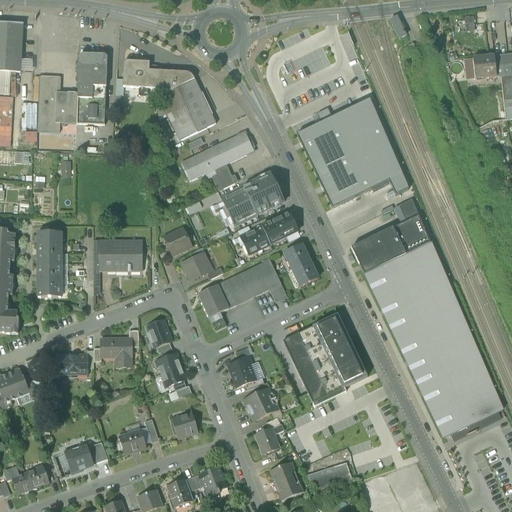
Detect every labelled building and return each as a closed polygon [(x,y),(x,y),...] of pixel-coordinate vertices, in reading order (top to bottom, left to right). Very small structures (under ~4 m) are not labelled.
[(474,18),(466,18),(466,33),(475,32),(474,18)] [(406,38),(397,20),(390,24),(400,42),(406,38)] [(23,26),(0,24),(0,72),(10,73),(21,74),(21,62),(23,26)] [(77,126),(105,127),(106,89),(107,76),(108,71),(107,70),(107,60),(105,57),(82,56),(79,58),(78,96),(78,100),(77,126)] [(511,76),(511,56),(502,57),(504,77),(511,76)] [(475,81),(496,78),(494,58),(494,57),(473,59),(473,61),(475,81)] [(502,57),(494,58),(496,78),(501,78),(501,77),(504,77),(502,57)] [(467,81),(475,81),(473,61),(464,62),(467,81)] [(32,62),(21,62),(21,74),(32,74),(32,62)] [(124,89),(148,91),(149,74),(150,64),(124,63),(123,82),(123,89),(124,89)] [(294,72),(290,63),(285,66),(289,75),(294,72)] [(0,96),(9,97),(10,73),(0,72),(0,96)] [(158,98),(180,144),(216,126),(194,81),(191,77),(149,74),(148,91),(164,92),(165,95),(158,98)] [(38,134),(60,135),(60,125),(64,126),(77,126),(78,100),(78,96),(60,95),(57,95),(58,89),(60,89),(61,79),(40,79),(38,134)] [(511,79),(501,81),(506,121),(511,121),(511,79)] [(116,98),(123,98),(124,89),(123,89),(123,82),(116,81),(116,98)] [(123,108),(123,98),(116,98),(115,107),(123,108)] [(317,115),(321,124),(321,125),(316,127),(301,134),(297,137),(300,143),(301,146),(302,148),(321,187),(323,189),(324,192),(333,210),(389,183),(396,198),(408,192),(369,101),(332,119),(328,110),(322,113),(317,115)] [(312,118),(315,126),(316,127),(321,125),(316,115),(312,118)] [(25,143),(37,142),(36,133),(25,133),(25,143)] [(206,153),(215,172),(226,167),(253,154),(245,135),(206,153)] [(10,138),(0,137),(0,146),(10,147),(10,138)] [(187,146),(190,153),(207,146),(203,139),(187,146)] [(216,176),(214,172),(215,172),(206,153),(182,165),(190,183),(204,177),(206,181),(212,178),(216,176)] [(62,179),(71,178),(71,162),(62,162),(62,179)] [(214,172),(216,176),(224,191),(235,186),(226,167),(215,172),(214,172)] [(219,193),(224,191),(216,176),(212,178),(219,193)] [(235,228),(273,209),(284,204),(270,176),(221,199),(235,228)] [(399,208),(406,223),(419,217),(412,201),(399,208)] [(286,210),(284,204),(273,209),(276,215),(286,210)] [(262,228),(271,246),(286,239),(298,233),(289,215),(262,228)] [(406,223),(393,229),(406,257),(366,276),(445,440),(451,438),(469,429),(498,415),(503,413),(419,217),(406,223)] [(238,233),(240,239),(251,234),(248,228),(238,233)] [(240,239),(249,257),(271,246),(262,228),(251,234),(240,239)] [(364,277),(366,276),(406,257),(393,229),(350,250),(364,277)] [(169,249),(173,257),(191,249),(183,231),(168,238),(172,247),(169,249)] [(0,334),(5,335),(5,336),(11,336),(12,332),(19,332),(19,322),(18,322),(18,315),(7,314),(8,305),(8,298),(12,298),(13,278),(9,278),(10,264),(14,264),(16,237),(8,236),(8,233),(0,232),(0,334)] [(286,239),(289,244),(300,238),(298,233),(286,239)] [(38,235),(38,246),(61,246),(61,235),(38,235)] [(129,275),(131,275),(131,271),(142,271),(142,245),(101,245),(101,257),(101,271),(129,271),(129,275)] [(38,246),(38,256),(61,256),(61,246),(38,246)] [(284,256),(300,289),(319,280),(315,272),(313,273),(305,255),(306,255),(302,247),(284,256)] [(208,276),(207,274),(191,282),(183,266),(203,256),(204,254),(181,265),(190,285),(208,276)] [(207,274),(208,276),(214,274),(204,254),(203,256),(207,264),(203,266),(207,274)] [(38,256),(38,267),(61,267),(61,256),(38,256)] [(183,266),(191,282),(207,274),(203,266),(207,264),(203,256),(183,266)] [(217,287),(229,311),(269,292),(281,286),(270,262),(217,287)] [(38,267),(38,278),(61,278),(61,267),(38,267)] [(208,276),(210,282),(223,276),(221,270),(214,274),(208,276)] [(38,278),(38,288),(61,288),(61,278),(38,278)] [(269,292),(276,305),(287,299),(281,286),(269,292)] [(198,297),(209,321),(220,315),(229,311),(217,287),(198,297)] [(61,299),(61,288),(38,288),(38,299),(61,299)] [(209,321),(215,334),(226,328),(220,315),(209,321)] [(338,316),(312,328),(342,391),(344,390),(368,379),(338,316)] [(155,350),(156,350),(170,345),(171,344),(163,323),(147,329),(155,350)] [(338,393),(342,391),(312,328),(283,343),(313,405),(338,393)] [(129,333),(129,341),(132,341),(132,350),(139,350),(139,333),(129,333)] [(116,370),(132,370),(132,356),(132,350),(132,341),(129,341),(100,341),(100,351),(101,357),(102,357),(119,356),(119,363),(116,363),(116,370)] [(170,345),(156,350),(159,356),(161,355),(172,351),(170,345)] [(235,355),(237,361),(251,356),(248,350),(235,355)] [(172,351),(161,355),(163,361),(174,357),(172,351)] [(174,357),(163,361),(156,363),(161,377),(181,369),(176,356),(174,357)] [(63,376),(88,376),(88,370),(88,357),(87,357),(57,357),(57,374),(63,373),(63,376)] [(234,380),(238,390),(244,387),(258,382),(257,381),(255,383),(249,369),(252,368),(249,360),(229,367),(234,380)] [(259,365),(252,368),(257,381),(258,382),(262,380),(265,379),(259,365)] [(255,383),(257,381),(252,368),(249,369),(255,383)] [(181,369),(161,377),(166,390),(173,387),(184,383),(186,382),(181,369)] [(13,374),(7,376),(17,400),(23,398),(29,395),(30,395),(26,386),(24,379),(23,380),(20,371),(19,372),(18,370),(12,373),(13,374)] [(11,402),(17,400),(7,376),(2,378),(2,377),(0,377),(0,395),(0,396),(4,405),(11,402)] [(38,381),(32,384),(38,397),(43,395),(38,381)] [(244,387),(246,393),(260,388),(258,382),(244,387)] [(184,383),(173,387),(175,393),(176,393),(186,389),(184,383)] [(38,397),(32,384),(26,386),(30,395),(29,395),(31,400),(38,397)] [(257,390),(259,395),(268,391),(270,390),(267,385),(257,390)] [(186,389),(176,393),(179,401),(191,396),(189,388),(186,389)] [(313,405),(314,409),(340,396),(346,394),(345,392),(344,390),(342,391),(338,393),(313,405)] [(250,415),(254,424),(270,416),(278,412),(276,407),(274,406),(270,398),(271,396),(268,391),(259,395),(244,403),(248,411),(247,411),(250,416),(250,415)] [(270,416),(272,422),(277,420),(283,417),(280,412),(278,412),(270,416)] [(469,429),(451,438),(452,441),(454,445),(472,436),(502,422),(500,419),(498,415),(469,429)] [(172,423),(178,441),(199,435),(193,416),(172,423)] [(281,427),(277,420),(272,422),(266,425),(269,431),(271,430),(271,432),(274,431),(274,430),(281,427)] [(145,424),(152,445),(159,443),(152,422),(145,424)] [(274,431),(276,436),(284,432),(281,427),(274,430),(274,431)] [(279,451),(271,432),(271,430),(269,431),(256,436),(264,457),(279,451)] [(119,438),(125,458),(147,451),(141,431),(119,438)] [(102,445),(88,449),(94,466),(108,462),(102,445)] [(88,449),(87,446),(64,454),(71,476),(83,472),(83,470),(94,466),(88,449)] [(280,500),(282,503),(304,495),(292,464),(270,473),(280,500)] [(311,489),(315,498),(354,486),(352,480),(353,479),(347,465),(307,477),(311,489)] [(35,472),(25,476),(31,491),(49,484),(43,468),(34,471),(35,472)] [(8,484),(12,482),(12,481),(19,478),(16,470),(4,475),(8,484)] [(204,489),(209,501),(220,496),(219,493),(228,490),(224,481),(223,481),(219,470),(199,477),(203,489),(204,489)] [(25,476),(19,478),(12,481),(12,482),(17,496),(31,491),(25,476)] [(199,477),(193,479),(198,491),(203,489),(199,477)] [(189,494),(198,491),(193,479),(185,482),(189,494)] [(168,488),(176,510),(193,504),(189,494),(185,482),(168,488)] [(5,484),(0,486),(0,490),(3,497),(4,499),(10,497),(5,484)] [(142,511),(153,511),(162,509),(156,492),(137,499),(139,504),(139,505),(140,509),(141,508),(142,511)] [(106,509),(106,511),(123,511),(121,503),(106,509)]
